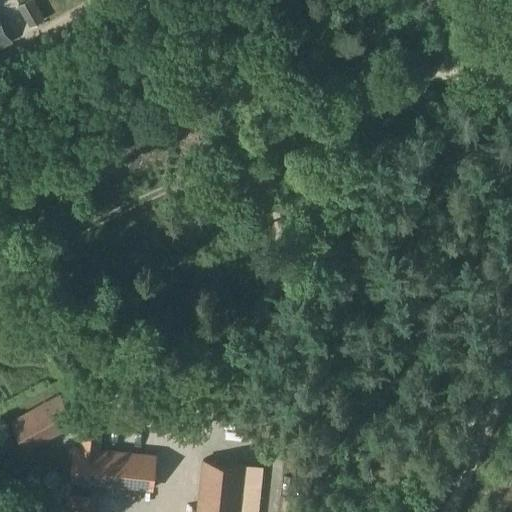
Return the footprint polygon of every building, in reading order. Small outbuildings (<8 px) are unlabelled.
[(29,26),(43,17),(33,0),(26,0),(18,5),(29,26)] [(0,45),(9,41),(0,25),(0,45)] [(116,352),(113,373),(132,373),(132,352),(116,352)] [(62,394),(13,420),(27,446),(75,421),(62,394)] [(80,446),(74,445),(70,480),(151,488),(154,455),(99,448),(100,429),(82,427),(80,446)] [(203,460),(197,511),(237,511),(243,464),(203,460)] [(70,491),(67,511),(87,511),(89,493),(70,491)]
